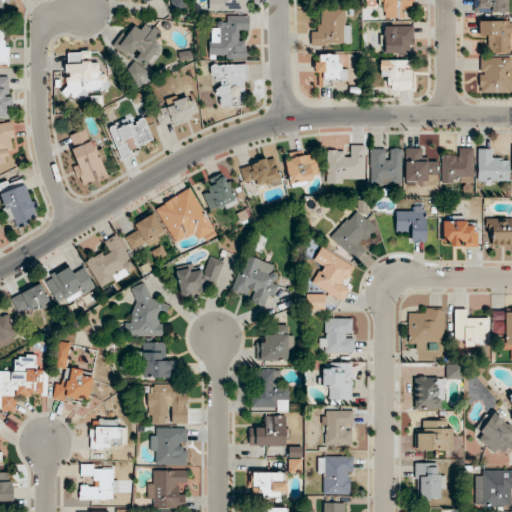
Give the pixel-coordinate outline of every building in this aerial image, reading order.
[(0,0),(0,14),(0,15),(8,0),(0,0)] [(248,11),(248,0),(208,0),(208,11),(248,11)] [(411,9),(411,0),(381,0),(381,19),(402,19),(402,9),(411,9)] [(508,13),(508,0),(474,0),(474,13),(508,13)] [(350,46),(350,10),(321,10),(321,26),(311,26),(311,46),(350,46)] [(248,59),(247,41),(240,41),(240,34),(249,34),(248,16),(227,16),(227,24),(208,24),(209,59),(248,59)] [(488,34),(488,54),(511,54),(511,21),(479,21),(479,34),(488,34)] [(0,65),(8,65),(8,22),(0,22),(0,65)] [(115,48),(134,61),(123,77),(142,89),(153,73),(145,68),(161,45),(155,41),(160,33),(145,24),(140,31),(130,24),(115,48)] [(413,26),(383,26),(383,55),(413,55),(413,26)] [(104,61),(91,61),(91,52),(64,52),(65,98),(104,98),(104,61)] [(334,88),(334,79),(347,79),(347,65),(337,65),(337,55),(314,55),(314,88),(334,88)] [(511,57),(479,58),(479,94),(511,94),(511,80),(511,57)] [(391,90),(413,90),(413,60),(380,60),(380,71),(391,71),(391,90)] [(245,64),(210,65),(210,78),(219,78),(220,108),(246,107),(245,64)] [(0,117),(12,117),(12,77),(0,77),(0,117)] [(166,105),(167,107),(154,112),(161,130),(200,114),(193,94),(166,105)] [(109,129),(120,157),(158,142),(147,114),(109,129)] [(8,154),(17,153),(13,122),(0,124),(0,167),(10,166),(8,154)] [(107,177),(90,128),(66,137),(84,186),(107,177)] [(327,184),(365,184),(365,146),(346,146),(346,149),(326,149),(327,184)] [(370,149),(370,185),(402,185),(402,149),(370,149)] [(425,149),(405,149),(405,181),(435,181),(435,160),(425,160),(425,149)] [(474,149),(454,149),(454,157),(441,157),(441,183),(474,183),(474,149)] [(493,159),(493,149),(478,149),(478,183),(509,183),(509,159),(493,159)] [(286,155),(287,183),(318,181),(316,153),(286,155)] [(239,167),(244,182),(254,179),(256,187),(280,180),(273,157),(239,167)] [(212,214),(237,201),(224,174),(208,182),(211,189),(202,193),(212,214)] [(37,222),(26,177),(0,183),(0,198),(6,222),(16,220),(18,228),(37,222)] [(198,240),(213,232),(191,189),(155,207),(173,244),(195,233),(198,240)] [(425,242),(425,208),(395,208),(395,231),(406,231),(406,242),(425,242)] [(330,237),(356,262),(382,235),(356,210),(330,237)] [(165,235),(153,215),(123,234),(135,254),(165,235)] [(477,247),(477,221),(443,221),(443,247),(477,247)] [(100,289),(135,271),(117,235),(101,243),(106,252),(86,262),(100,289)] [(357,265),(320,248),(313,263),(321,266),(311,286),(340,300),(357,265)] [(280,266),(244,255),(231,295),(268,306),(280,266)] [(180,296),(222,288),(217,259),(205,262),(206,267),(176,273),(180,296)] [(59,307),(95,289),(85,269),(75,274),(71,266),(45,279),(59,307)] [(131,288),(133,296),(133,320),(125,324),(125,337),(163,337),(163,326),(160,317),(168,314),(168,303),(152,302),(145,283),(131,288)] [(16,313),(49,304),(44,287),(11,295),(16,313)] [(324,297),(308,297),(308,310),(324,310),(324,297)] [(5,308),(0,309),(0,347),(19,339),(5,308)] [(408,349),(428,349),(428,342),(443,342),(443,308),(408,308),(408,349)] [(488,319),(466,319),(466,310),(455,310),(455,344),(488,344),(488,319)] [(353,353),(353,319),(321,319),(321,353),(353,353)] [(259,362),(290,362),(290,334),(259,334),(259,362)] [(88,405),(93,373),(66,368),(71,344),(59,342),(55,367),(61,369),(56,399),(88,405)] [(142,378),(176,378),(176,361),(166,361),(166,343),(142,343),(142,378)] [(1,412),(16,412),(16,396),(43,396),(43,367),(35,368),(35,356),(13,356),(13,376),(0,376),(1,412)] [(352,363),(323,363),(323,390),(330,390),(330,399),(352,399),(352,363)] [(288,401),(288,388),(279,388),(279,371),(252,371),(252,408),(280,408),(280,401),(288,401)] [(414,410),(443,410),(443,377),(414,377),(414,410)] [(147,385),(147,424),(188,424),(188,385),(147,385)] [(323,411),(323,447),(353,447),(353,411),(323,411)] [(475,437),(502,459),(511,445),(511,423),(510,426),(494,413),(475,437)] [(285,446),(285,416),(265,416),(265,427),(249,427),(249,446),(285,446)] [(126,449),(126,429),(117,429),(117,422),(90,422),(90,449),(126,449)] [(450,423),(416,423),(416,450),(450,450),(450,423)] [(187,466),(187,429),(150,428),(149,454),(158,454),(158,465),(187,466)] [(353,457),(318,457),(318,477),(323,477),(323,495),(353,495),(353,457)] [(415,499),(444,499),(444,474),(435,474),(435,463),(415,463),(415,499)] [(79,501),(115,500),(115,465),(80,465),(80,476),(90,476),(90,486),(79,486),(79,501)] [(147,479),(147,501),(155,501),(155,510),(186,509),(186,494),(178,494),(178,482),(187,482),(187,471),(156,471),(156,479),(147,479)] [(511,497),(511,471),(479,471),(478,508),(510,508),(510,497),(511,497)] [(0,473),(0,502),(13,502),(12,473),(0,473)] [(287,499),(287,473),(251,473),(251,499),(287,499)]
